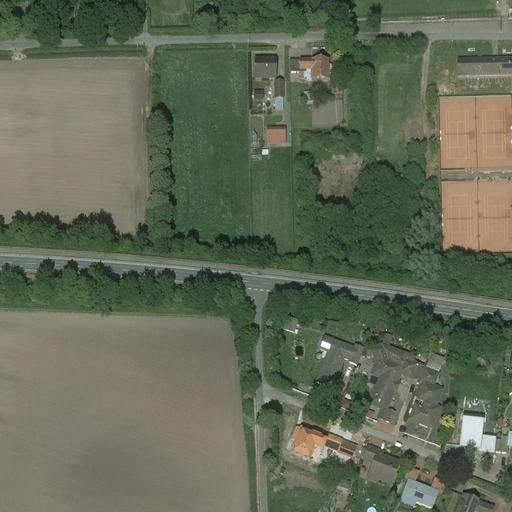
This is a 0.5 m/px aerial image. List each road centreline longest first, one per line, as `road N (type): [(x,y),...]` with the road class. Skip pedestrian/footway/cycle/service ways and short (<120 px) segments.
road 1 (residential): [(0,46),(511,37)]
road 2 (residential): [(259,390),(511,487)]
road 3 (secondary): [(256,285),(511,317)]
road 4 (secondary): [(0,266),(256,285)]
road 5 (unclassified): [(263,511),(259,390)]
